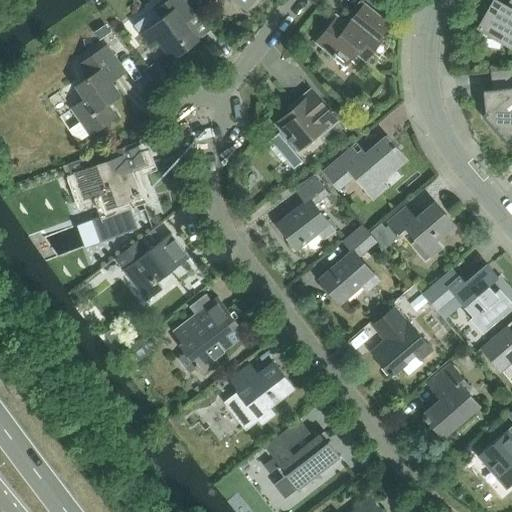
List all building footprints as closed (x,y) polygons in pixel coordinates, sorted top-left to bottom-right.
[(151,47),(158,41),(172,60),(199,39),(185,21),(194,14),(182,0),(167,0),(155,9),(161,18),(140,34),(151,47)] [(234,0),(246,10),(254,0),(234,0)] [(482,22),(478,28),(480,29),(479,37),(501,40),(511,47),(511,46),(511,0),(509,0),(506,6),(495,0),(494,0),(490,8),(484,7),(482,22)] [(345,23),(339,18),(338,17),(337,17),(336,17),(336,18),(330,25),(328,24),(320,33),(322,34),(316,42),(334,57),(336,54),(347,63),(355,52),(364,60),(369,54),(382,39),(382,38),(379,36),(389,24),(362,2),(345,23)] [(72,108),(90,135),(116,117),(107,103),(120,94),(111,81),(124,72),(106,46),(80,64),(89,77),(76,86),(85,99),(72,108)] [(484,116),(506,141),(511,135),(511,69),(491,71),(492,89),(483,90),(485,111),(488,111),(488,112),(484,116)] [(337,121),(311,89),(294,103),(296,106),(279,121),(278,123),(278,125),(298,149),(316,134),(318,137),(337,121)] [(362,158),(353,147),(324,172),(338,188),(354,176),(373,199),(386,187),(381,181),(405,160),(395,149),(397,147),(388,136),(362,158)] [(85,198),(99,193),(105,208),(140,195),(131,170),(146,164),(138,143),(104,155),(107,162),(76,173),(85,198)] [(278,224),(296,248),(318,231),(323,238),(334,230),(314,205),(328,194),(313,175),(293,188),(305,203),(278,224)] [(415,219),(406,207),(387,223),(398,235),(406,228),(417,240),(412,244),(425,261),(441,247),(435,241),(454,225),(435,202),(415,219)] [(357,258),(376,242),(361,224),(342,241),(352,252),(320,279),(340,302),(362,283),(367,290),(377,282),(357,258)] [(158,281),(189,257),(171,233),(147,252),(138,240),(115,259),(147,300),(163,288),(158,281)] [(480,310),(491,324),(511,306),(511,303),(493,281),(498,277),(488,264),(465,283),(460,277),(458,278),(450,269),(423,293),(435,308),(454,292),(474,316),(480,310)] [(189,306),(196,315),(184,324),(193,336),(180,346),(202,374),(217,362),(214,357),(246,333),(218,298),(212,303),(206,294),(189,306)] [(373,325),(386,340),(372,352),(392,375),(416,354),(420,359),(432,349),(408,321),(407,322),(394,307),(373,325)] [(511,334),(507,328),(483,349),(502,371),(511,361),(511,334)] [(294,389),(273,362),(257,374),(249,364),(229,379),(237,389),(236,390),(238,392),(226,401),(247,428),(258,419),(262,424),(274,415),(269,408),(294,389)] [(443,397),(424,414),(443,436),(479,406),(467,391),(470,388),(450,365),(430,382),(443,397)] [(511,410),(507,415),(511,420),(511,426),(477,456),(487,468),(491,465),(510,486),(511,484),(511,410)] [(282,464),(288,472),(285,474),(297,489),(340,456),(328,441),(326,442),(320,434),(307,443),(303,438),(310,432),(300,419),(264,446),(280,466),(282,464)] [(382,511),(372,498),(354,511),(382,511)]
